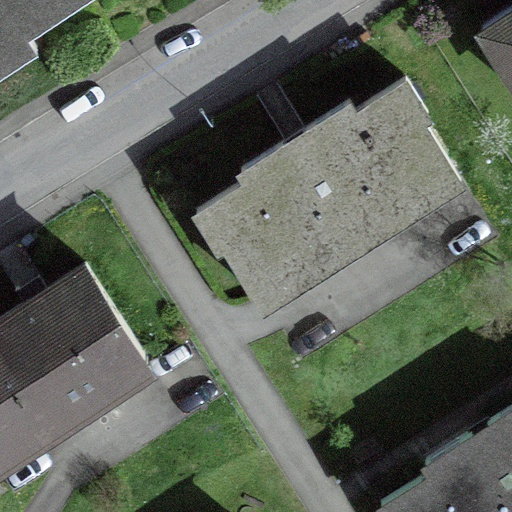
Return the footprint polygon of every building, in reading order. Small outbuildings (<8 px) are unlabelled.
[(0,0),(0,47),(72,0),(0,0)] [(511,77),(511,4),(479,27),(511,77)] [(353,110),(347,101),(301,130),(306,140),(290,150),(284,141),(238,170),(244,179),(193,211),(216,247),(222,243),(256,296),(317,257),(322,265),(396,218),(391,210),(452,171),(419,118),(425,114),(403,79),(353,110)] [(88,249),(0,305),(0,385),(31,435),(158,353),(88,249)] [(0,385),(0,454),(31,435),(0,385)] [(511,511),(511,403),(484,422),(489,432),(474,441),(468,431),(422,461),(428,470),(378,502),(383,511),(511,511)]
